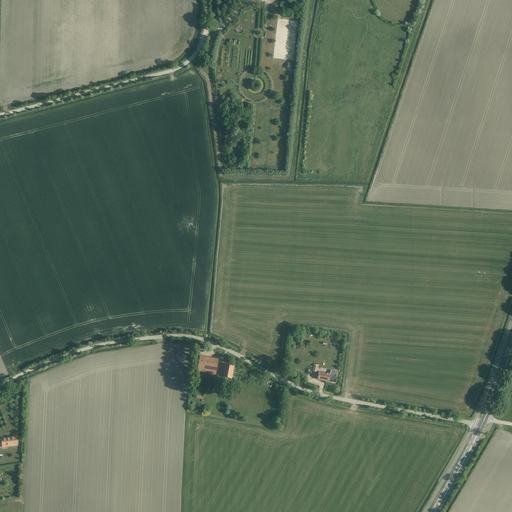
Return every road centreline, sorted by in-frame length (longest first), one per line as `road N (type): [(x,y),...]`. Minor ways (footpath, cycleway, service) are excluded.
road 1 (unclassified): [(484,419),(317,395),(186,335),(82,347),(0,386)]
road 2 (unclassified): [(0,117),(186,62),(201,42),(205,0)]
